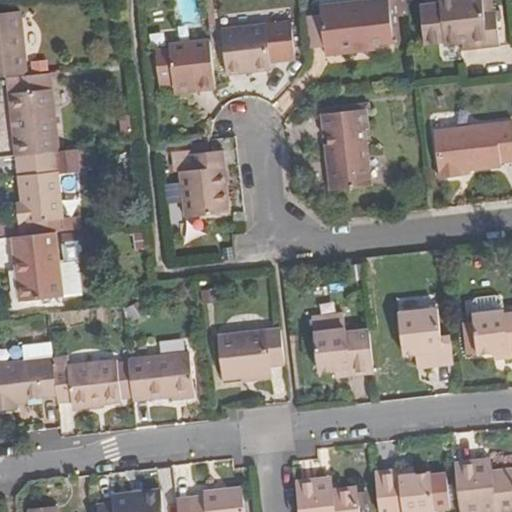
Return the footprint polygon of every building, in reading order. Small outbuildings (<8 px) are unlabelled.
[(376,44),(394,42),(393,19),(399,18),(408,17),(406,0),(388,0),(321,7),(322,15),(325,47),(326,55),(359,52),(358,46),(376,44)] [(468,44),(468,51),(501,47),(498,14),(485,14),(483,0),(438,0),(439,3),(419,4),(422,44),(443,42),(443,45),(458,45),(468,44)] [(28,75),(22,13),(0,14),(0,78),(8,78),(28,75)] [(325,47),(322,15),(307,17),(309,48),(325,47)] [(257,64),(274,62),(270,25),(223,30),(229,76),(257,73),(257,64)] [(198,88),(198,94),(216,92),(211,39),(170,43),(170,48),(157,49),(162,86),(174,86),(175,90),(198,88)] [(358,46),(359,52),(377,50),(376,44),(358,46)] [(257,64),(257,73),(275,71),(274,62),(257,64)] [(19,129),(22,156),(60,152),(51,73),(28,75),(8,78),(13,130),(19,129)] [(368,111),(320,117),(322,138),(328,137),(331,167),(327,168),(329,192),(373,187),(366,129),(370,129),(368,111)] [(511,123),(434,132),(438,181),(459,178),(459,174),(501,170),(501,165),(511,164),(511,123)] [(60,152),(22,156),(19,157),(24,203),(19,204),(21,225),(64,220),(59,175),(80,173),(78,150),(60,152)] [(228,153),(197,156),(198,171),(186,172),(190,218),(233,213),(230,190),(225,190),(223,170),(229,170),(228,153)] [(21,225),(22,238),(56,233),(83,230),(81,218),(64,220),(21,225)] [(63,299),(56,233),(22,238),(14,238),(22,303),(63,299)] [(425,354),(426,367),(454,364),(451,336),(442,337),(438,308),(399,312),(404,356),(415,355),(425,354)] [(506,349),(507,358),(511,357),(511,312),(506,313),(506,309),(474,312),(479,354),(496,351),(506,349)] [(344,369),(345,376),(375,373),(369,329),(348,332),(347,327),(342,328),(341,313),(337,313),(323,314),(310,316),(315,362),(318,361),(320,372),(335,370),(344,369)] [(288,369),(283,332),(221,339),(226,383),(276,378),(275,370),(288,369)] [(506,349),(496,351),(497,359),(507,358),(506,349)] [(425,354),(415,355),(416,368),(426,367),(425,354)] [(56,367),(72,366),(71,355),(55,357),(56,359),(56,367)] [(174,399),(195,397),(191,355),(131,362),(135,398),(136,405),(174,399)] [(56,367),(56,359),(0,365),(0,412),(18,411),(18,403),(60,399),(56,367)] [(123,400),(119,363),(118,361),(72,366),(56,367),(60,399),(61,405),(75,403),(76,408),(123,402),(123,400)] [(135,398),(131,362),(119,363),(123,400),(135,398)] [(344,369),(335,370),(336,377),(345,376),(344,369)] [(484,474),(494,472),(493,461),(483,462),(484,474)] [(484,474),(483,462),(457,465),(462,511),(511,511),(511,470),(494,472),(484,474)] [(437,511),(437,509),(434,484),(432,474),(416,476),(407,477),(406,471),(378,474),(382,511),(437,511)] [(326,492),(335,491),(334,480),(325,481),(326,492)] [(326,492),(325,481),(298,483),(301,511),(361,511),(359,489),(335,491),(326,492)] [(434,484),(437,509),(447,507),(443,482),(434,484)] [(246,511),(244,489),(206,493),(206,498),(179,501),(180,511),(246,511)] [(165,511),(163,491),(115,496),(115,504),(99,507),(99,511),(165,511)]
